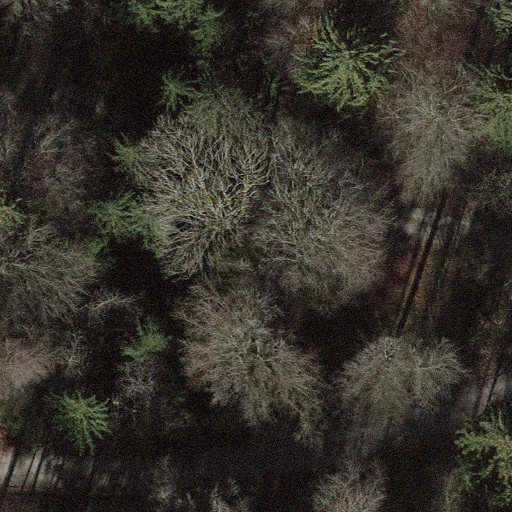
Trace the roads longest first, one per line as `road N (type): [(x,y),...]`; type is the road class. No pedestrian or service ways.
road 1 (track): [(0,46),(161,145),(511,251)]
road 2 (track): [(0,466),(86,475),(310,468),(511,389)]
